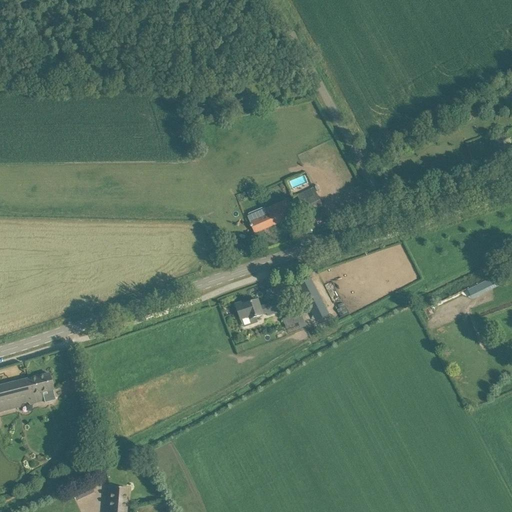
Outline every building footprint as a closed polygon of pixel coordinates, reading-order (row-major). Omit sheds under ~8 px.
[(185,95),(186,105),(206,105),(205,89),(193,90),(193,94),(185,95)] [(478,114),(475,108),(463,113),(466,120),(478,114)] [(511,159),(511,150),(508,138),(492,143),(499,164),(511,159)] [(289,181),(293,189),(308,182),(305,174),(289,181)] [(323,207),(314,188),(297,195),(307,215),(323,207)] [(292,217),(285,201),(267,209),(268,211),(258,215),(257,213),(254,212),(249,214),(249,217),(251,223),(250,224),(251,227),(253,227),(255,233),(292,217)] [(322,302),(308,274),(296,281),(310,308),(322,302)] [(496,277),(468,290),(471,296),(499,283),(496,277)] [(236,305),(241,320),(249,317),(250,320),(263,315),(268,313),(269,315),(280,312),(276,302),(260,307),(258,300),(246,304),(245,302),(236,305)] [(303,313),(285,319),(289,332),(307,326),(303,313)] [(0,385),(0,412),(44,401),(44,403),(55,400),(52,390),(53,390),(49,374),(0,385)] [(89,483),(82,486),(87,495),(94,492),(89,483)] [(107,511),(125,511),(128,489),(109,487),(107,511)]
